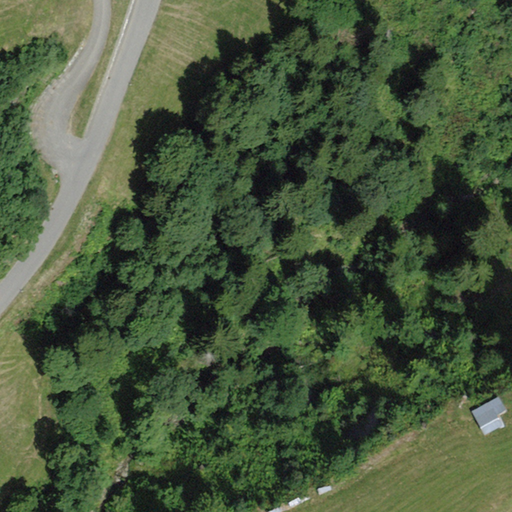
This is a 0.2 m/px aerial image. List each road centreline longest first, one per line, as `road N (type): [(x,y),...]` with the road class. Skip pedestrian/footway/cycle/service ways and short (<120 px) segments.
road 1 (unclassified): [(0,300),(38,253),(87,161),(148,0)]
road 2 (track): [(87,161),(55,126),(97,40),(102,0)]
